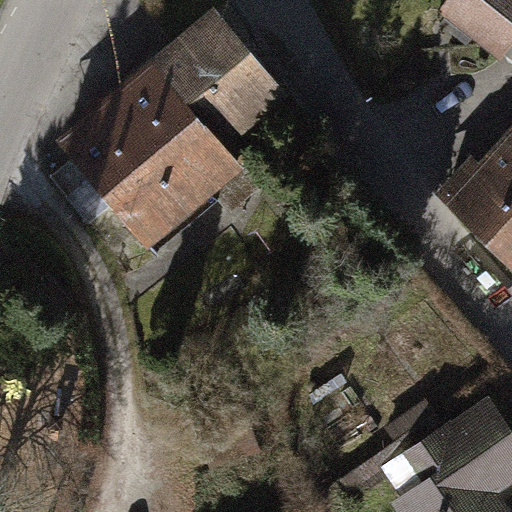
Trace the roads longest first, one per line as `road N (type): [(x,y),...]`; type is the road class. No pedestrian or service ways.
road 1 (tertiary): [(425,209),(291,0)]
road 2 (tertiary): [(67,0),(0,127)]
road 3 (tertiary): [(425,209),(511,305)]
